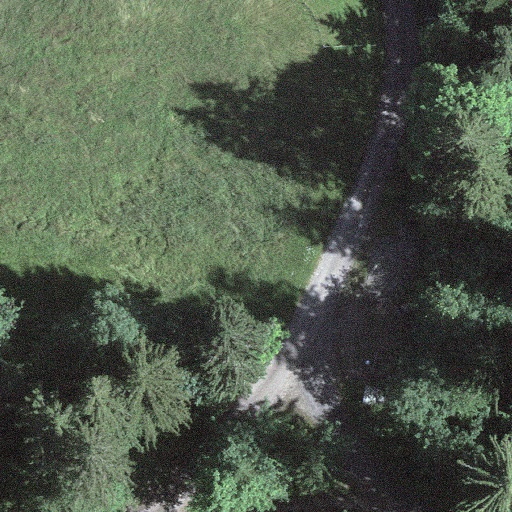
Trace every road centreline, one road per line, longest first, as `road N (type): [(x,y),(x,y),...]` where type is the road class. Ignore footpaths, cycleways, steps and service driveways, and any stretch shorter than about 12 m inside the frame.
road 1 (track): [(154,511),(286,367),(385,201),(406,112),(398,0)]
road 2 (track): [(286,367),(346,452),(424,511)]
road 3 (track): [(253,511),(388,511)]
